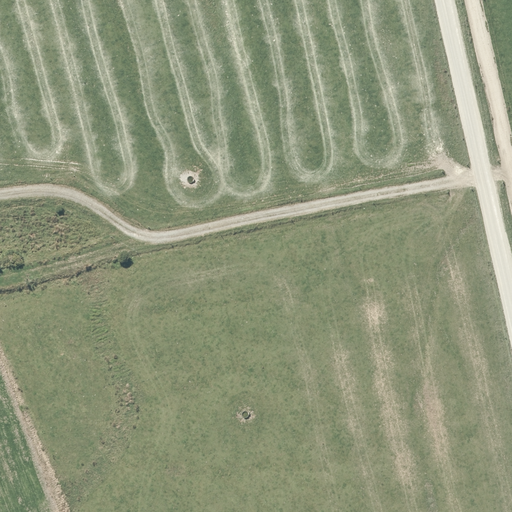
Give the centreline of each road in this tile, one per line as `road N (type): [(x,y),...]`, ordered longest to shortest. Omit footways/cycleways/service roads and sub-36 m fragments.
road 1 (track): [(486,171),(164,233),(139,228),(66,186),(0,192)]
road 2 (unclassified): [(511,284),(448,0)]
road 3 (track): [(475,0),(511,163)]
